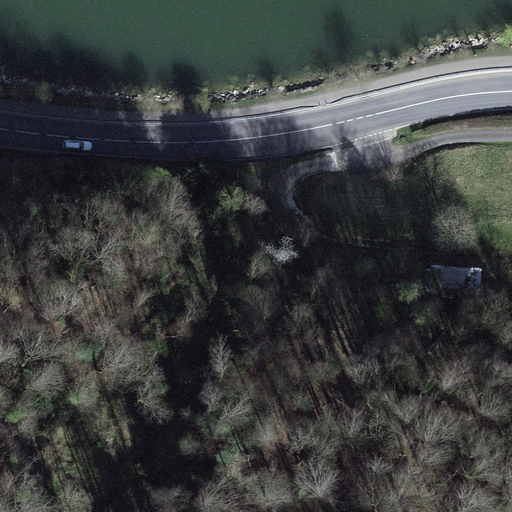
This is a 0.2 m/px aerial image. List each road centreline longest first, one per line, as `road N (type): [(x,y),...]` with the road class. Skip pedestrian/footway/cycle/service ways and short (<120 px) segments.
road 1 (primary): [(0,129),(206,142),(511,92)]
road 2 (track): [(362,145),(283,184),(285,215),(353,241),(511,253)]
road 3 (track): [(350,120),(362,145),(382,154),(449,137),(511,136)]
